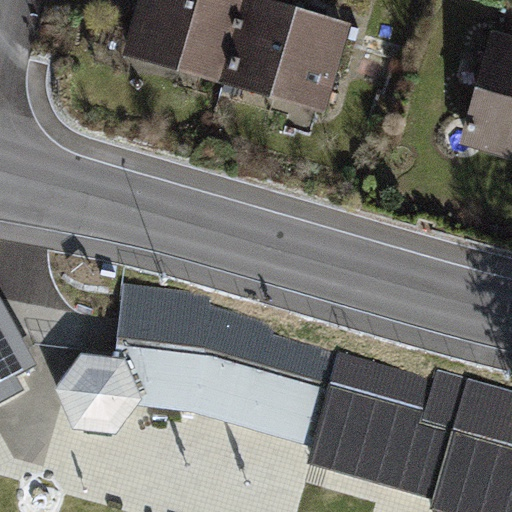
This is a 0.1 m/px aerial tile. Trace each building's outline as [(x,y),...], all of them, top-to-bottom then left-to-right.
[(248,0),(147,0),(135,42),(228,70),(248,0)] [(343,25),(256,0),(248,0),(228,70),(322,97),(343,25)] [(511,50),(490,44),(465,132),(511,145),(511,50)] [(124,283),(121,346),(203,357),(418,418),(416,428),(511,455),(511,390),(436,368),(434,379),(338,351),(338,355),(267,334),(269,324),(210,306),(211,295),(124,283)] [(0,396),(17,387),(10,373),(30,362),(0,307),(0,396)] [(203,357),(121,346),(119,366),(84,363),(64,389),(76,423),(111,426),(133,398),(191,405),(318,442),(314,458),(439,495),(437,504),(465,511),(511,511),(511,455),(416,428),(418,418),(203,357)]
